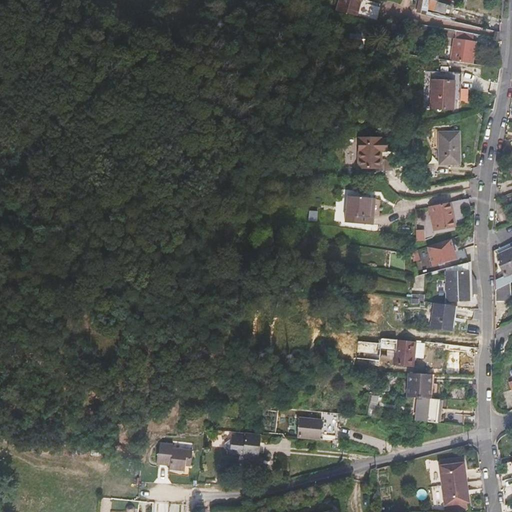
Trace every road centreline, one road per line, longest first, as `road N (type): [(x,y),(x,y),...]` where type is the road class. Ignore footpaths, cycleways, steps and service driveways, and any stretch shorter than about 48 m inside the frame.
road 1 (residential): [(511,56),(485,192),(485,432)]
road 2 (residential): [(195,495),(259,492),(485,432)]
